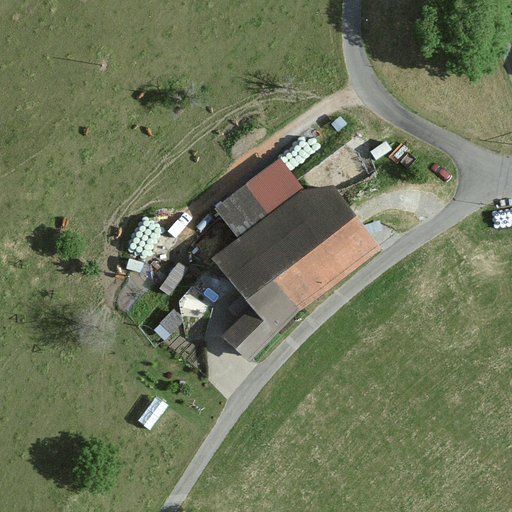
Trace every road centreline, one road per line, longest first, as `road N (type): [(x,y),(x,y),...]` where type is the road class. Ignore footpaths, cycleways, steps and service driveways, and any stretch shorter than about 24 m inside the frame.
road 1 (unclassified): [(500,183),(294,347),(172,511)]
road 2 (unclassified): [(356,0),(363,81),(388,108),(500,183)]
